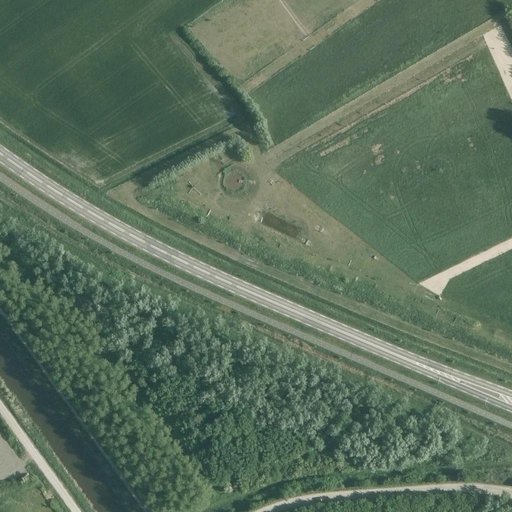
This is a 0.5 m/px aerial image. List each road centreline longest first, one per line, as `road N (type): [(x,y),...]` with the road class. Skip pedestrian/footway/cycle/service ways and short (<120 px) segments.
road 1 (primary): [(511,403),(173,257),(0,153)]
road 2 (unclassified): [(265,511),(310,499),(432,489),(511,495)]
road 3 (unclassified): [(74,511),(0,406)]
